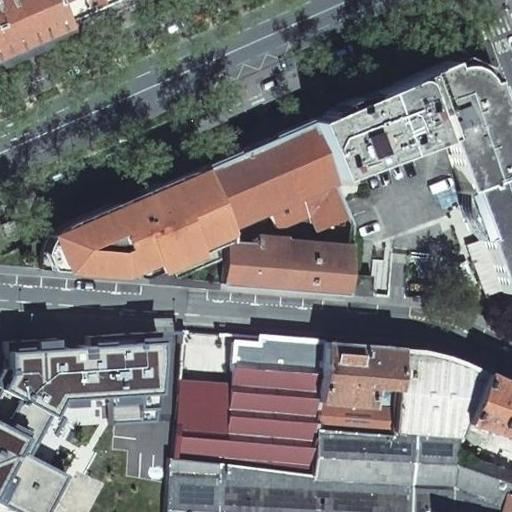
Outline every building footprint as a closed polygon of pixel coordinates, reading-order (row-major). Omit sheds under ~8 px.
[(0,0),(0,49),(2,48),(54,25),(42,0),(0,0)] [(42,0),(54,25),(112,0),(42,0)] [(456,57),(447,61),(425,70),(443,118),(438,120),(441,130),(444,129),(447,136),(443,138),(463,189),(511,170),(511,142),(488,78),(484,68),(456,57)] [(376,92),(399,153),(443,138),(447,136),(444,129),(441,130),(438,120),(443,118),(425,70),(376,92)] [(331,178),(399,153),(376,92),(345,105),(306,121),(331,178)] [(226,232),(225,239),(232,239),(232,225),(267,209),(275,226),(312,209),(320,228),(348,216),(331,178),(306,121),(247,147),(198,169),(224,228),(226,232)] [(174,278),(223,258),(225,243),(225,239),(226,232),(224,228),(198,169),(137,195),(139,201),(113,213),(110,207),(90,216),(45,235),(41,246),(39,258),(39,269),(117,275),(143,264),(164,255),(168,265),(174,278)] [(511,170),(463,189),(459,191),(459,192),(467,189),(484,236),(477,239),(477,240),(481,238),(500,292),(511,287),(511,170)] [(461,220),(464,225),(466,229),(473,236),(477,239),(484,236),(467,189),(459,192),(458,201),(458,206),(459,211),(461,220)] [(137,195),(110,207),(113,213),(139,201),(137,195)] [(223,258),(221,284),(298,290),(342,293),(345,294),(349,253),(282,248),(282,242),(280,239),(257,237),(255,240),(254,246),(225,243),(223,258)] [(164,255),(143,264),(148,274),(168,265),(164,255)] [(352,274),(350,294),(369,295),(372,275),(352,274)] [(54,348),(53,338),(2,341),(4,372),(0,379),(0,507),(9,511),(43,511),(62,476),(22,456),(42,417),(47,420),(55,403),(101,400),(102,428),(153,425),(158,357),(157,332),(93,336),(84,336),(85,346),(54,348)] [(218,463),(311,476),(314,429),(320,341),(261,337),(256,336),(255,344),(232,342),(229,384),(177,381),(171,458),(218,463)] [(390,435),(396,348),(367,345),(320,341),(314,429),(390,435)] [(311,476),(218,463),(171,458),(166,458),(162,511),(500,511),(504,496),(509,477),(510,472),(452,451),(462,423),(481,373),(459,362),(442,355),(418,350),(396,348),(390,435),(314,429),(311,476)] [(511,387),(481,373),(462,423),(511,437),(511,387)] [(511,511),(511,497),(504,496),(500,511),(511,511)]
